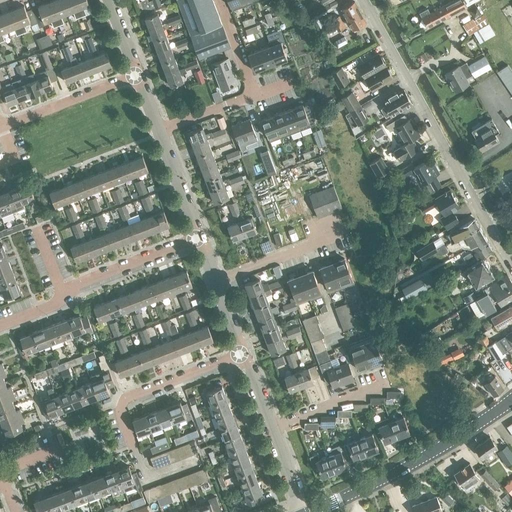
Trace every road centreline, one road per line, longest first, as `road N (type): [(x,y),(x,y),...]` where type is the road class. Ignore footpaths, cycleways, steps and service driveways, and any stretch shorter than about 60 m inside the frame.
road 1 (residential): [(511,263),(363,0)]
road 2 (residential): [(202,459),(145,480),(122,403),(243,355)]
road 3 (tertiary): [(309,511),(450,444),(511,399)]
road 4 (residential): [(63,296),(198,239)]
road 5 (residential): [(136,74),(0,128)]
road 6 (residential): [(215,281),(341,233)]
road 7 (residential): [(272,429),(389,383)]
